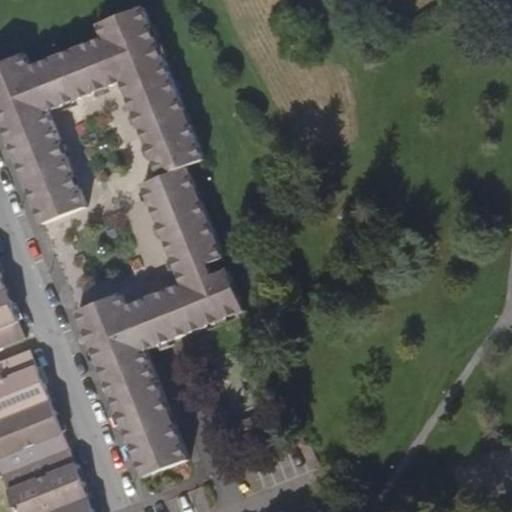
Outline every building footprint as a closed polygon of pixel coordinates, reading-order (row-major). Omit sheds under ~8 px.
[(26,54),(0,64),(0,116),(43,225),(87,207),(49,111),(122,83),(160,177),(143,184),(182,286),(126,307),(122,294),(77,312),(143,479),(188,461),(144,351),(169,341),(244,311),(228,269),(213,275),(208,264),(224,258),(188,167),(206,160),(144,7),(99,25),(104,37),(31,66),(26,54)] [(0,291),(9,288),(0,267),(0,291)] [(0,349),(6,347),(0,333),(0,328),(22,321),(9,288),(0,291),(0,349)] [(29,338),(22,321),(0,328),(0,333),(6,347),(29,338)] [(33,351),(0,364),(0,421),(53,400),(33,351)] [(67,435),(53,400),(0,421),(0,462),(5,476),(50,458),(45,443),(67,435)] [(238,425),(243,439),(266,430),(261,415),(238,425)] [(73,449),(67,435),(45,443),(50,458),(73,449)] [(79,464),(73,449),(50,458),(56,473),(79,464)] [(511,451),(471,465),(481,498),(511,487),(511,451)] [(93,499),(79,464),(56,473),(50,458),(5,476),(19,511),(60,511),(92,500),(93,499)] [(96,511),(92,500),(60,511),(96,511)]
